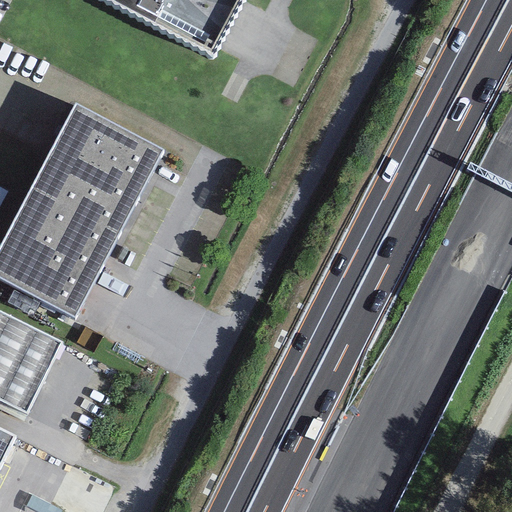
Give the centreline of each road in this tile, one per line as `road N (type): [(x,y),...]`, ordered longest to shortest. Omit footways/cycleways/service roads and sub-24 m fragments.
road 1 (unclassified): [(144,511),(405,0)]
road 2 (motorway): [(509,0),(249,511)]
road 3 (motorway): [(339,511),(511,171)]
road 4 (track): [(511,382),(448,511)]
